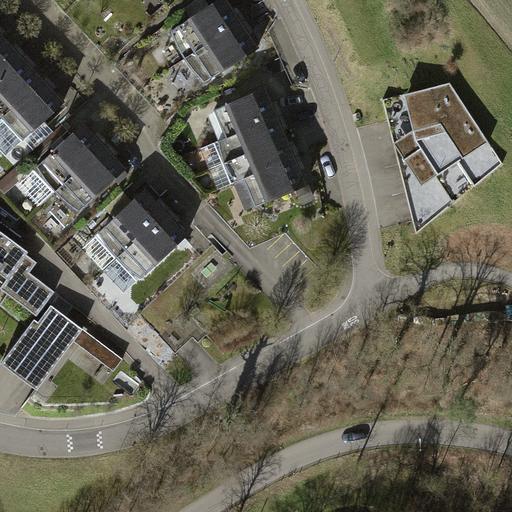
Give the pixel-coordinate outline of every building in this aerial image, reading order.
[(185,58),(242,21),(228,0),(216,0),(170,30),(177,44),(185,58)] [(242,21),(185,58),(194,71),(205,82),(259,47),(242,21)] [(0,76),(23,56),(2,33),(0,34),(0,76)] [(44,78),(23,56),(0,76),(0,118),(2,117),(44,78)] [(65,101),(44,78),(2,117),(22,140),(65,101)] [(451,82),(383,100),(417,234),(503,164),(451,82)] [(207,113),(218,141),(279,116),(267,87),(207,113)] [(221,152),(224,163),(287,136),(279,116),(218,141),(221,152)] [(54,191),(104,144),(83,122),(36,166),(44,179),(54,191)] [(230,172),(236,181),(296,156),(287,136),(224,163),(230,172)] [(104,144),(54,191),(66,202),(79,212),(126,167),(104,144)] [(236,181),(248,210),(308,185),(296,156),(236,181)] [(117,258),(167,211),(146,188),(99,233),(107,246),(117,258)] [(167,211),(117,258),(128,269),(142,278),(189,234),(167,211)] [(1,288),(38,316),(58,290),(33,271),(39,263),(0,232),(0,276),(6,281),(1,288)] [(36,324),(4,370),(39,395),(75,344),(85,331),(55,310),(42,328),(36,324)] [(97,334),(87,346),(97,353),(86,368),(106,383),(126,357),(97,334)]
